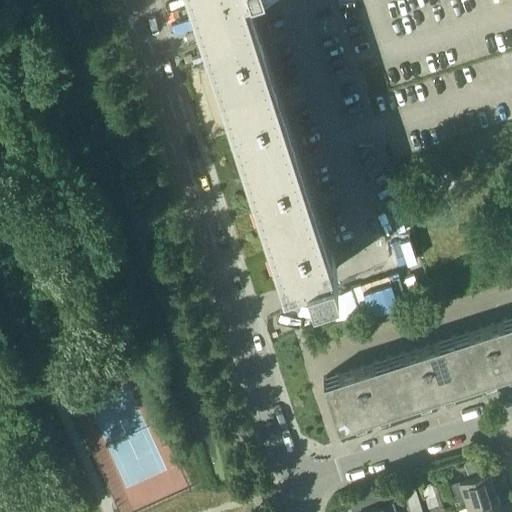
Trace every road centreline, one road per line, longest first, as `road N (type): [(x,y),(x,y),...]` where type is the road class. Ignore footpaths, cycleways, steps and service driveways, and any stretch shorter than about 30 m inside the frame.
road 1 (residential): [(293,488),(133,0)]
road 2 (residential): [(293,488),(498,422)]
